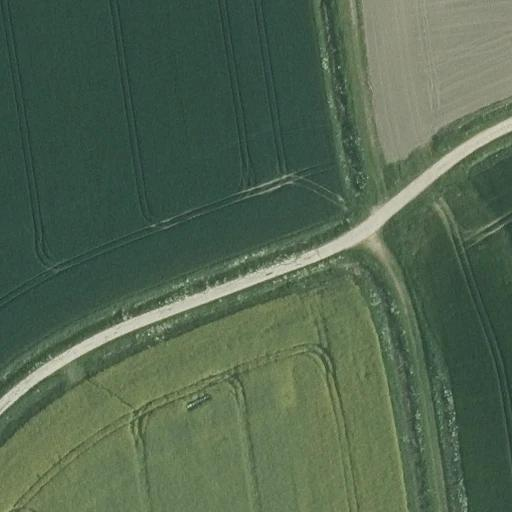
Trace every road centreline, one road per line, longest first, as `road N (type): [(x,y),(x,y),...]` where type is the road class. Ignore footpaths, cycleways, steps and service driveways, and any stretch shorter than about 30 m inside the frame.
road 1 (unclassified): [(0,408),(17,388),(108,332),(288,270),(351,236),(467,153),(511,133)]
road 2 (track): [(346,0),(373,192),(365,226),(407,323),(434,511)]
